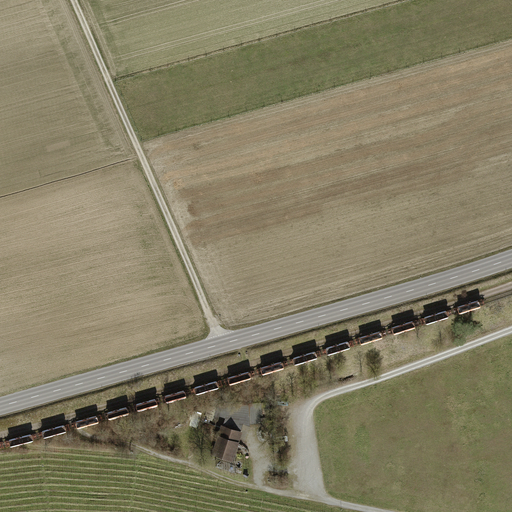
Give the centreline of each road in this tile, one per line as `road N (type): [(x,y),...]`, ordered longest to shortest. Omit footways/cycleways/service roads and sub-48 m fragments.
road 1 (secondary): [(0,405),(511,257)]
road 2 (track): [(511,284),(70,415)]
road 3 (track): [(73,0),(222,343)]
road 4 (track): [(321,498),(306,409),(319,396),(511,329)]
road 5 (track): [(70,415),(87,435),(237,483),(321,498)]
